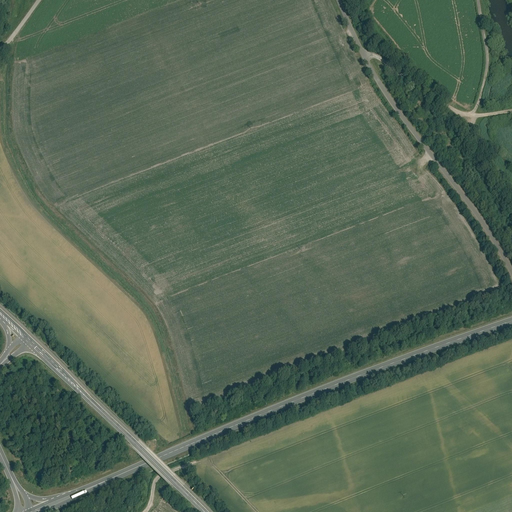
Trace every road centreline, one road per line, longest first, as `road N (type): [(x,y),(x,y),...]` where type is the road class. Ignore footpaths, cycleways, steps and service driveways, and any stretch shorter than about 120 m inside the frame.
road 1 (primary): [(511,321),(57,503)]
road 2 (unclassified): [(511,274),(367,64),(338,0)]
road 3 (secondary): [(29,343),(203,511)]
road 4 (track): [(364,57),(378,57),(471,114)]
